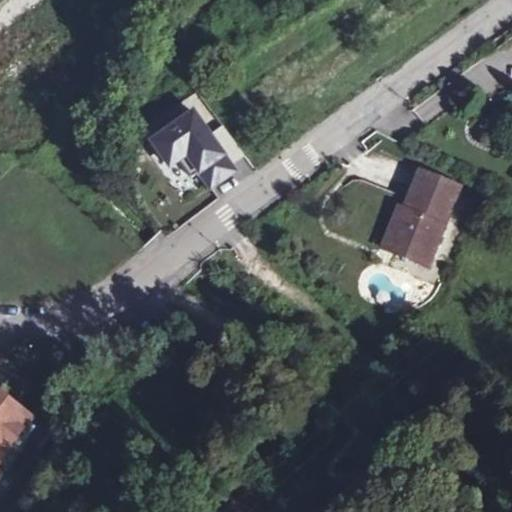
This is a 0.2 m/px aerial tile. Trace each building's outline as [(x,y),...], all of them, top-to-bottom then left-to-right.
[(55,91),(38,74),(96,19),(104,11),(93,0),(1,0),(0,1),(0,125),(9,135),(56,92),(55,91)] [(96,19),(38,74),(55,91),(113,36),(96,19)] [(101,104),(106,91),(97,84),(70,116),(98,137),(101,104)] [(193,113),(152,142),(169,166),(179,160),(191,177),(199,172),(210,188),(235,171),(193,113)] [(410,214),(394,253),(427,266),(459,187),(420,172),(404,210),(404,211),(410,214)] [(383,249),(394,253),(410,214),(404,211),(404,210),(399,208),(383,249)] [(0,395),(0,391),(16,370),(0,358),(0,458),(30,418),(0,395)]
